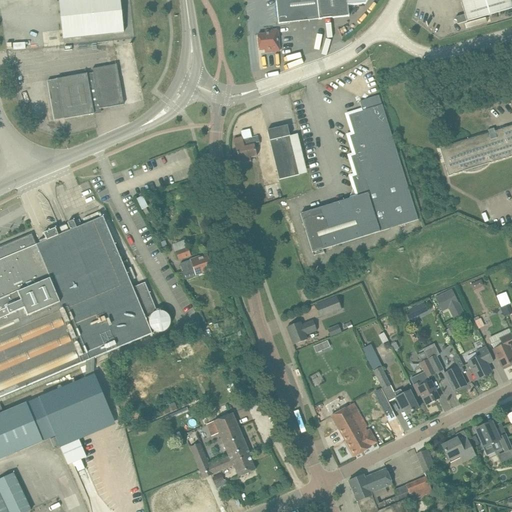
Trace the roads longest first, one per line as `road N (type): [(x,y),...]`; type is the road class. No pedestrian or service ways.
road 1 (tertiary): [(323,485),(262,328),(220,172),(220,95)]
road 2 (residential): [(323,485),(511,390)]
road 3 (unclassified): [(24,179),(143,128),(172,106),(187,81)]
road 4 (residential): [(220,95),(250,93),(342,56),(384,22)]
road 5 (residential): [(384,22),(410,51),(440,57),(511,33)]
